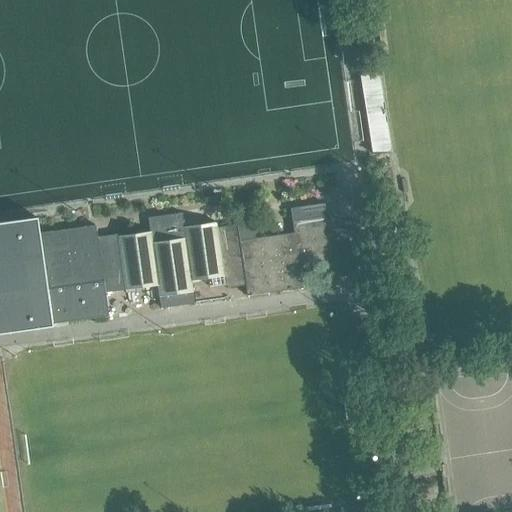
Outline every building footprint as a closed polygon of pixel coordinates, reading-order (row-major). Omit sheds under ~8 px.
[(360,75),(372,155),(391,153),(380,73),(360,75)] [(324,203),(290,207),(292,221),(326,216),(324,203)] [(386,213),(388,221),(396,219),(394,211),(386,213)] [(223,276),(224,288),(245,285),(247,296),(303,289),(300,265),(332,260),(326,216),(292,221),(294,233),(255,238),(253,217),(236,220),(237,224),(218,227),(217,222),(183,227),(181,212),(148,217),(150,232),(117,236),(117,234),(98,237),(96,225),(40,233),(48,289),(104,281),(106,291),(125,289),(126,290),(158,286),(161,308),(195,304),(192,281),(223,276)] [(109,316),(106,291),(104,281),(48,289),(40,233),(38,218),(0,223),(0,333),(53,326),(53,323),(109,316)]
